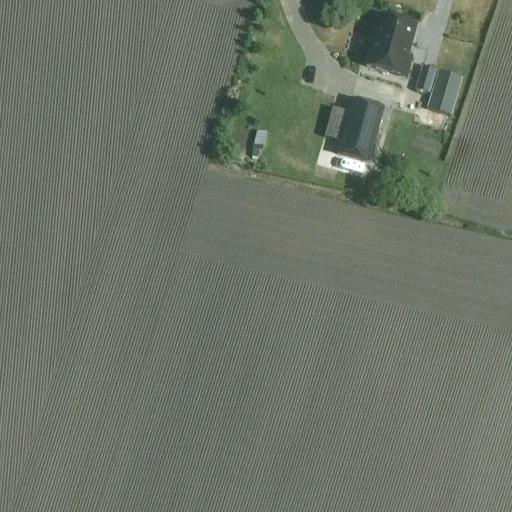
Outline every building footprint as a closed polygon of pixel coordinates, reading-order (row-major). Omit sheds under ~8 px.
[(414,27),(379,18),(365,68),(404,79),(410,59),(405,58),(414,27)] [(434,71),(432,70),(422,67),(414,91),(427,95),(434,71)] [(460,79),(438,72),(426,111),(449,117),(460,79)] [(390,77),(385,96),(399,100),(404,80),(390,77)] [(336,155),(367,164),(382,110),(351,102),(336,155)] [(226,140),(220,159),(232,163),(238,143),(226,140)]
